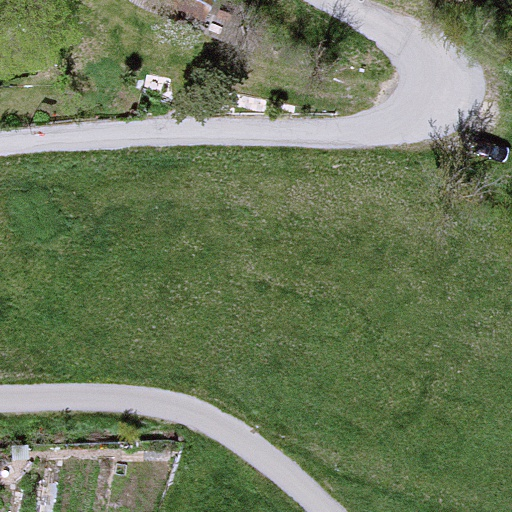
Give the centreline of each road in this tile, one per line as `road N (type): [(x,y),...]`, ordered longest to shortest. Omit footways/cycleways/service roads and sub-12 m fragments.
road 1 (unclassified): [(346,0),(420,54),(418,100),(389,121),(337,129),(0,128)]
road 2 (unclassified): [(0,401),(142,399),(203,417),(322,511)]
